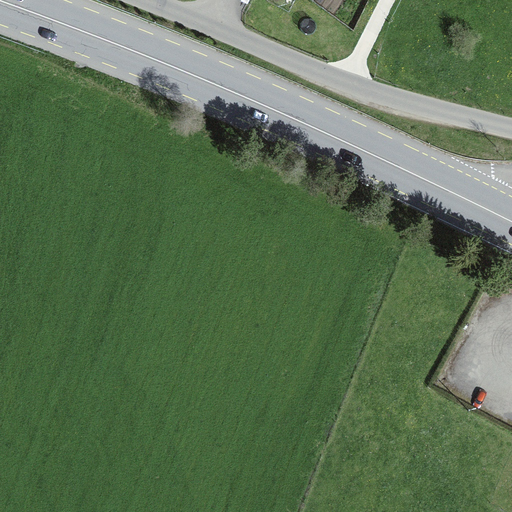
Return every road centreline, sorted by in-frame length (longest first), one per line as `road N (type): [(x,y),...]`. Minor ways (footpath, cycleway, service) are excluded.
road 1 (primary): [(0,9),(264,106),(511,227)]
road 2 (unclassified): [(207,30),(390,103),(511,132)]
